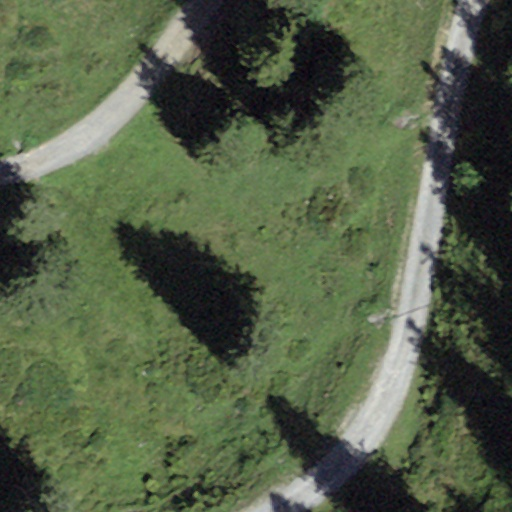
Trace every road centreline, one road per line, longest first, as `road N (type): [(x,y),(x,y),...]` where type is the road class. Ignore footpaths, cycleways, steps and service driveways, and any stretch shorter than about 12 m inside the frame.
road 1 (track): [(473,0),(384,380),(334,462),(254,511)]
road 2 (track): [(195,0),(125,88),(49,150),(0,164)]
